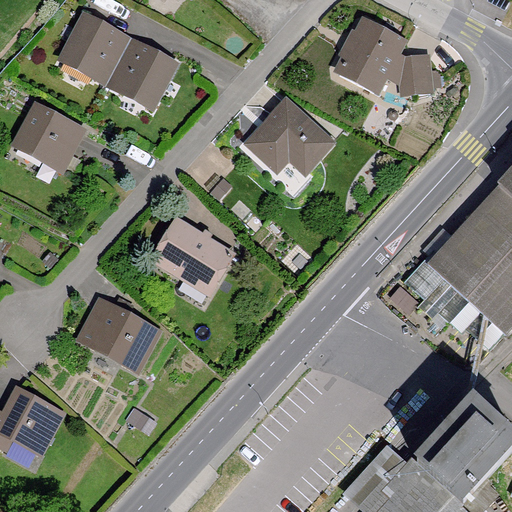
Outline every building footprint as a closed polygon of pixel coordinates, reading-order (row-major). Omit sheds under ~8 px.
[(86,19),(62,63),(94,80),(97,74),(110,80),(127,48),(114,42),(118,36),(86,19)] [(383,77),(388,79),(399,58),(394,55),(401,41),(368,23),(360,37),(355,35),(343,56),(346,57),(340,69),(343,70),(339,77),(373,94),(383,77)] [(139,55),(127,48),(110,80),(122,87),(118,93),(150,110),(174,66),(142,49),(139,55)] [(428,62),(411,64),(412,73),(409,74),(411,93),(414,93),(414,96),(431,94),(428,62)] [(331,146),(286,105),(249,146),(277,171),(289,158),(305,173),(331,146)] [(37,110),(17,147),(61,171),(81,133),(37,110)] [(176,223),(154,261),(209,295),(232,257),(209,243),(213,237),(206,232),(202,239),(176,223)] [(92,317),(79,340),(136,371),(157,334),(113,310),(105,324),(92,317)] [(40,454),(61,416),(16,393),(2,420),(0,419),(0,438),(3,434),(40,454)]
